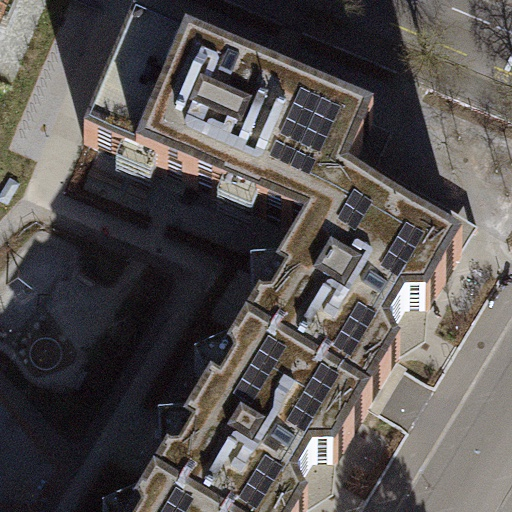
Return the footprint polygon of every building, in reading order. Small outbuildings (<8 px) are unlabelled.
[(0,0),(0,27),(11,0),(0,0)] [(135,28),(85,145),(290,232),(307,191),(340,204),(349,188),(374,128),(135,28)] [(307,240),(245,339),(367,414),(463,258),(349,188),(340,204),(307,191),(290,232),(307,240)] [(158,480),(152,491),(186,511),(306,511),(367,414),(245,339),(158,480)] [(186,511),(152,491),(139,511),(186,511)]
